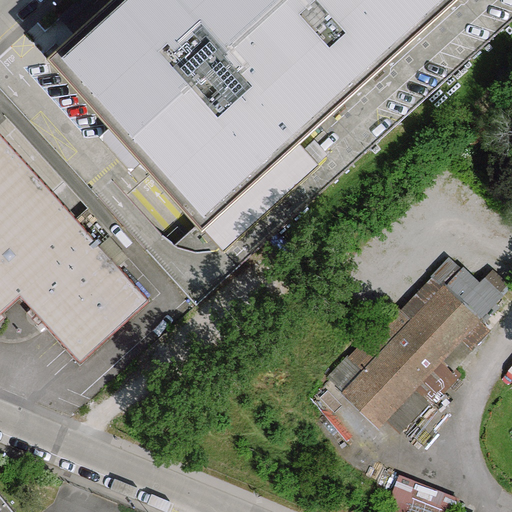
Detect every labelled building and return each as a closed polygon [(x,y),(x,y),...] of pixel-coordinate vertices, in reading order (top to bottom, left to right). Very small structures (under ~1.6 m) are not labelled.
[(464,13),(452,0),(121,0),(43,71),(203,249),(464,13)] [(152,302),(0,131),(0,314),(22,295),(83,363),(152,302)] [(462,242),(332,377),(380,424),(510,288),(462,242)] [(455,511),(461,497),(406,478),(393,511),(455,511)] [(17,511),(0,491),(0,511),(17,511)]
